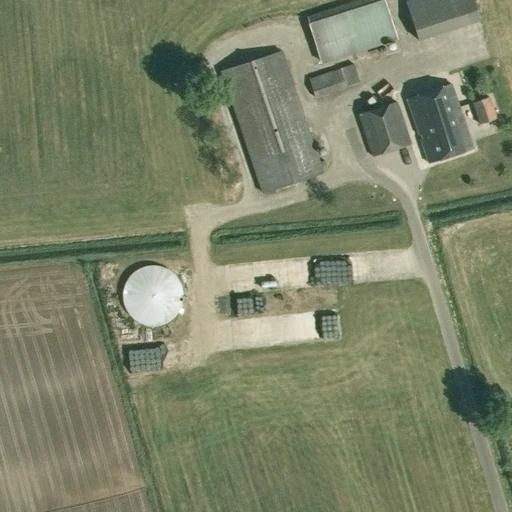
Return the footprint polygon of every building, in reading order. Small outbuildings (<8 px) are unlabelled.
[(322,64),(397,40),(384,0),(382,0),(309,24),(322,64)] [(418,41),(433,36),(422,0),(410,0),(406,1),(418,41)] [(323,173),(282,52),(221,72),(263,194),(323,173)] [(358,61),(315,77),(323,98),(366,82),(358,61)] [(407,99),(417,130),(428,165),(474,150),(452,84),(407,99)] [(463,102),(474,100),(471,85),(460,87),(463,102)] [(489,97),(472,103),(479,124),(496,118),(489,97)] [(372,156),(410,144),(397,103),(359,115),(372,156)] [(394,255),(396,283),(408,283),(407,254),(394,255)] [(180,307),(182,297),(181,294),(180,288),(176,279),(169,273),(161,268),(151,267),(142,268),(134,273),(127,279),(122,288),(121,297),(122,307),(127,315),(134,322),(136,323),(142,326),(151,327),(161,326),(169,322),(176,315),(180,307)] [(351,319),(337,321),(341,343),(355,341),(351,319)]
